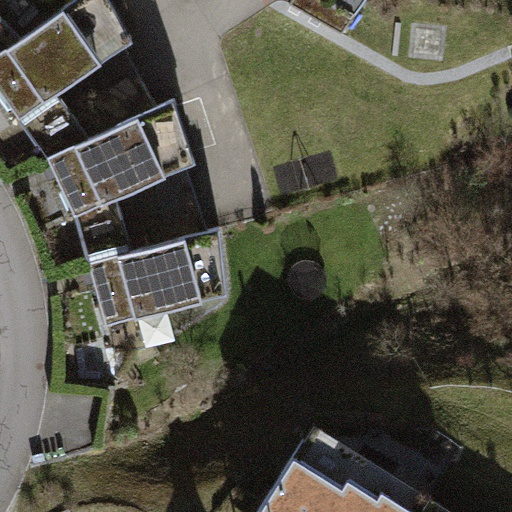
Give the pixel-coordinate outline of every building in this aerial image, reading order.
[(0,0),(0,22),(10,13),(0,2),(0,0)] [(71,12),(0,58),(0,93),(37,149),(77,123),(62,100),(109,69),(71,12)] [(174,107),(58,156),(97,250),(143,231),(131,202),(202,172),(174,107)] [(218,239),(106,261),(118,323),(230,301),(218,239)] [(455,511),(310,424),(255,511),(455,511)]
